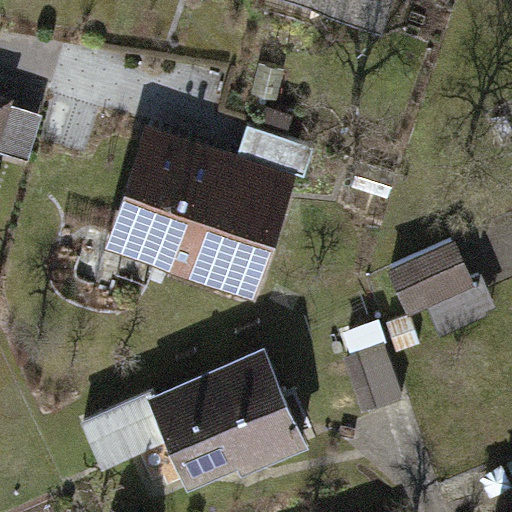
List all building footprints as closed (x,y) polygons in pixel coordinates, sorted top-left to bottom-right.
[(345,0),(381,11),(384,0),(345,0)] [(0,134),(11,101),(0,97),(0,134)] [(295,168),(148,123),(113,236),(259,281),(295,168)] [(463,237),(396,268),(421,321),(488,290),(463,237)] [(274,335),(155,383),(195,483),(315,435),(274,335)]
